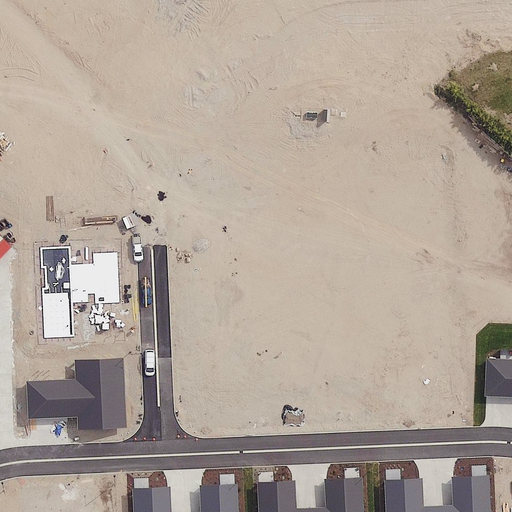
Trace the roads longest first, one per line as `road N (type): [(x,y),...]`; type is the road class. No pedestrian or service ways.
road 1 (unknown): [(152,244),(150,189),(162,158),(298,21),(337,4),(511,1)]
road 2 (residential): [(511,441),(157,454)]
road 3 (unknown): [(0,7),(162,158)]
road 4 (residential): [(157,454),(152,244)]
road 5 (residential): [(157,454),(0,465)]
